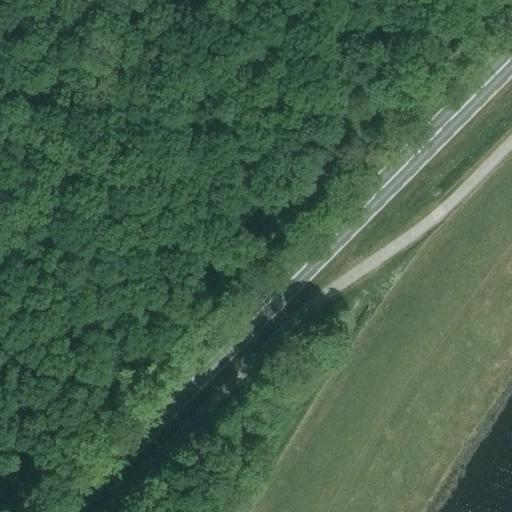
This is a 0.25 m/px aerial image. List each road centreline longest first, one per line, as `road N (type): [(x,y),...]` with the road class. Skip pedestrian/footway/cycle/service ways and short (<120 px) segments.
road 1 (secondary): [(61,511),(511,55)]
road 2 (track): [(323,511),(451,308),(511,243)]
